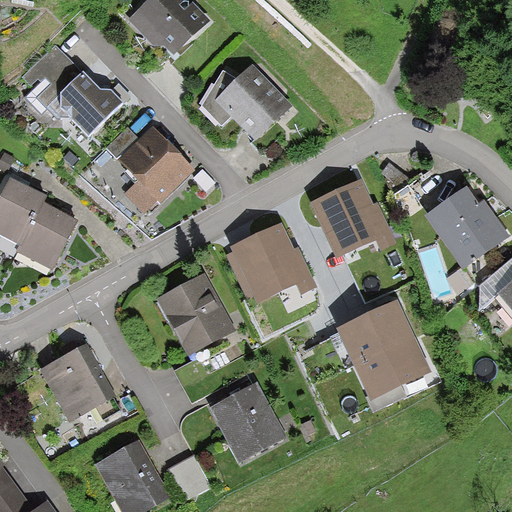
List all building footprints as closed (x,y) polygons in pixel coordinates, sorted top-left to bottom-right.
[(160,45),(171,56),(204,23),(180,0),(150,0),(127,23),(154,51),(160,45)] [(250,71),(216,103),(252,139),(285,107),(250,71)] [(81,78),(54,105),(85,138),(118,106),(102,89),(97,95),(81,78)] [(149,133),(120,160),(157,201),(187,173),(149,133)] [(362,179),(311,203),(337,259),(376,241),(380,250),(396,243),(378,204),(374,205),(362,179)] [(511,241),(511,230),(481,183),(433,213),(470,269),(511,241)] [(43,201),(10,184),(0,204),(0,234),(26,247),(22,255),(49,269),(71,225),(39,209),(43,201)] [(282,222),(231,246),(233,252),(228,255),(249,299),(255,296),(259,304),(296,286),(301,295),(318,287),(299,247),(295,249),(282,222)] [(204,278),(162,300),(188,351),(230,329),(204,278)] [(511,281),(502,291),(511,302),(511,281)] [(398,300),(337,328),(371,400),(432,372),(398,300)] [(81,350),(43,372),(70,419),(109,396),(81,350)] [(257,386),(215,408),(241,459),(284,436),(257,386)] [(139,445),(101,465),(126,511),(136,511),(167,496),(139,445)] [(0,465),(0,511),(24,511),(31,507),(0,465)]
